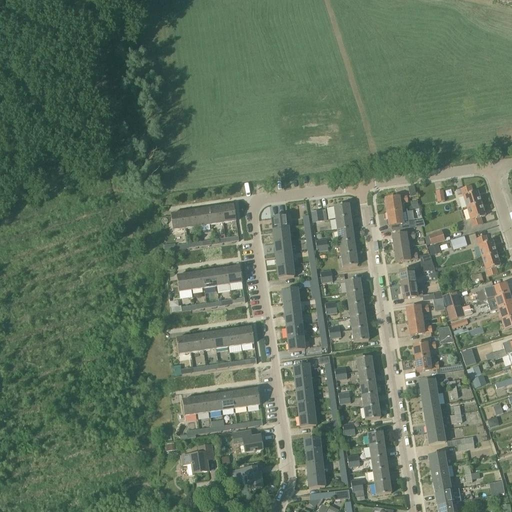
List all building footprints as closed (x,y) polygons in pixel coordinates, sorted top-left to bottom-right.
[(467,209),(481,204),(477,192),(473,193),(471,187),(456,191),(457,196),(461,194),(462,197),(463,197),(467,209)] [(445,202),(443,191),(435,192),(437,203),(445,202)] [(408,204),(407,197),(385,200),(387,214),(405,211),(403,204),(408,204)] [(481,204),(467,209),(470,222),(472,229),(483,225),(481,218),(485,217),(481,204)] [(335,220),(350,218),(348,205),(334,208),(335,220)] [(223,224),(236,222),(234,206),(221,208),(223,224)] [(211,226),(223,224),(221,208),(208,210),(211,226)] [(198,228),(211,226),(208,210),(196,212),(198,228)] [(326,211),(318,212),(320,222),(327,221),(326,211)] [(407,211),(405,211),(387,214),(389,227),(391,227),(392,232),(410,229),(407,211)] [(185,230),(198,228),(196,212),(183,214),(185,230)] [(313,223),(320,222),(318,212),(311,213),(313,223)] [(173,232),(185,230),(183,214),(170,216),(173,232)] [(273,231),(288,229),(287,217),(271,219),(273,231)] [(337,232),(352,230),(350,218),(335,220),(337,232)] [(273,231),(274,243),(290,241),(288,229),(273,231)] [(339,244),(354,242),(352,230),(337,232),(339,244)] [(432,246),(446,242),(442,232),(429,236),(432,246)] [(408,248),(407,241),(415,240),(414,233),(392,237),(394,250),(408,248)] [(482,259),(496,254),(493,242),(488,243),(486,236),(475,240),(478,246),(482,259)] [(467,247),(464,237),(450,242),(453,251),(467,247)] [(275,255),(291,254),(290,241),(274,243),(275,255)] [(341,257),(355,254),(354,242),(339,244),(341,257)] [(164,247),(165,253),(188,250),(188,245),(175,247),(175,245),(164,247)] [(430,257),(436,255),(433,246),(428,248),(430,257)] [(409,255),(408,248),(394,250),(396,264),(418,260),(417,254),(409,255)] [(277,268),(293,266),(291,254),(275,255),(277,268)] [(343,269),(357,267),(355,254),(341,257),(343,269)] [(496,254),(482,259),(486,271),(485,271),(487,278),(498,275),(496,268),(500,267),(496,254)] [(429,256),(419,257),(420,265),(432,263),(429,256)] [(312,281),(318,281),(315,263),(309,264),(312,281)] [(422,273),(434,271),(432,263),(420,265),(422,273)] [(278,280),(294,278),(293,266),(277,268),(278,280)] [(229,286),(242,284),(240,268),(227,270),(229,286)] [(217,288),(229,286),(227,270),(214,272),(217,288)] [(399,273),(401,287),(415,285),(414,279),(421,278),(419,270),(399,273)] [(204,290),(217,288),(214,272),(202,273),(204,290)] [(191,291),(204,290),(202,273),(189,275),(191,291)] [(179,293),(191,291),(189,275),(177,277),(179,293)] [(347,295),(361,293),(359,280),(345,283),(347,295)] [(319,287),(318,281),(312,281),(299,283),(300,289),(310,288),(319,287)] [(490,301),(509,295),(506,284),(483,291),(487,302),(490,301)] [(416,291),(415,285),(401,287),(403,300),(423,297),(422,290),(416,291)] [(314,301),(320,300),(319,287),(310,288),(312,301),(314,301)] [(283,304),(299,302),(298,290),(282,292),(283,304)] [(348,307),(363,305),(361,293),(347,295),(348,307)] [(442,297),(443,299),(443,301),(446,310),(460,306),(456,293),(442,297)] [(493,311),(498,310),(511,305),(511,303),(509,295),(490,301),(493,311)] [(445,311),(443,301),(443,299),(435,301),(433,301),(435,313),(445,311)] [(285,316),(300,314),(299,302),(283,304),(285,316)] [(350,319),(365,317),(363,305),(348,307),(350,319)] [(501,320),(511,316),(511,305),(498,310),(501,320)] [(408,323),(422,321),(425,321),(424,314),(429,313),(428,306),(420,307),(420,308),(406,310),(408,323)] [(460,306),(446,310),(450,322),(464,318),(460,306)] [(286,328),(302,327),(300,314),(285,316),(286,328)] [(505,331),(511,328),(511,316),(501,320),(505,331)] [(352,332),(367,329),(365,317),(350,319),(352,332)] [(466,320),(450,325),(452,330),(467,324),(466,320)] [(426,328),(425,321),(422,321),(408,323),(410,337),(424,335),(432,334),(431,327),(426,328)] [(287,341),(303,339),(302,327),(286,328),(287,341)] [(438,330),(439,338),(451,336),(448,328),(438,330)] [(482,328),(468,332),(470,338),(484,334),(482,328)] [(241,346),(254,345),(252,329),(239,331),(241,346)] [(354,344),(368,342),(367,329),(352,332),(354,344)] [(229,348),(241,346),(239,331),(226,332),(229,348)] [(216,350),(229,348),(226,332),(214,334),(216,350)] [(203,352),(216,350),(214,334),(201,336),(203,352)] [(191,354),(203,352),(201,336),(189,338),(191,354)] [(451,336),(439,338),(440,346),(454,343),(451,336)] [(176,340),(176,343),(178,355),(191,354),(189,338),(176,340)] [(289,353),(305,351),(303,339),(287,341),(289,353)] [(415,360),(431,357),(430,351),(436,350),(435,343),(427,344),(413,346),(415,360)] [(493,354),(485,356),(487,362),(495,360),(500,358),(499,352),(493,354)] [(432,364),(431,357),(415,360),(417,373),(431,371),(439,370),(438,364),(432,364)] [(318,366),(330,365),(329,358),(317,359),(318,366)] [(358,373),(373,371),(371,358),(356,360),(358,373)] [(447,374),(464,372),(461,364),(446,367),(447,374)] [(294,380),(310,378),(309,366),(293,368),(294,380)] [(471,379),(479,376),(476,369),(469,371),(471,379)] [(360,385),(374,383),(373,371),(358,373),(360,385)] [(475,390),(487,385),(484,376),(472,381),(475,390)] [(296,392),(312,390),(310,378),(294,380),(296,392)] [(421,396),(436,394),(434,381),(419,384),(421,396)] [(449,383),(450,391),(456,390),(456,388),(460,387),(459,381),(455,382),(449,383)] [(362,397),(376,395),(374,383),(360,385),(362,397)] [(247,408),(260,406),(258,390),(245,392),(247,408)] [(297,404),(313,403),(312,390),(296,392),(297,404)] [(235,410),(247,408),(245,392),(232,394),(235,410)] [(222,412),(235,410),(232,394),(220,396),(222,412)] [(423,409),(439,406),(436,394),(421,396),(423,409)] [(364,409),(378,407),(376,395),(362,397),(364,409)] [(210,414),(222,412),(220,396),(207,398),(210,414)] [(197,416),(210,414),(207,398),(195,399),(197,416)] [(184,417),(197,416),(195,399),(182,401),(184,417)] [(299,417),(314,415),(313,403),(297,404),(299,417)] [(497,417),(504,415),(501,405),(493,408),(497,417)] [(425,421),(441,419),(439,406),(423,409),(425,421)] [(366,422),(380,419),(378,407),(364,409),(366,422)] [(300,429),(316,427),(314,415),(299,417),(300,429)] [(427,434),(443,431),(441,419),(425,421),(427,434)] [(496,419),(487,422),(489,429),(499,426),(496,419)] [(429,447),(445,444),(443,431),(427,434),(429,447)] [(251,438),(250,432),(232,435),(234,446),(243,444),(245,455),(262,452),(260,437),(251,438)] [(369,448),(384,446),(382,433),(367,435),(369,448)] [(473,438),(456,441),(457,447),(473,444),(473,438)] [(305,453),(321,451),(319,439),(304,441),(305,453)] [(474,444),(457,447),(458,453),(475,450),(474,444)] [(371,460),(385,458),(384,446),(369,448),(371,460)] [(208,473),(207,462),(214,461),(211,447),(198,449),(199,455),(181,458),(182,467),(192,465),(194,475),(208,473)] [(338,462),(344,461),(343,449),(336,450),(338,462)] [(306,465),(322,464),(321,451),(305,453),(306,465)] [(430,469),(446,467),(444,454),(428,457),(430,469)] [(373,472),(387,470),(385,458),(371,460),(373,472)] [(346,473),(344,461),(338,462),(340,474),(346,473)] [(308,478),(324,476),(322,464),(306,465),(308,478)] [(433,482),(448,479),(446,467),(430,469),(433,482)] [(257,475),(256,469),(234,472),(235,479),(247,477),(249,491),(262,488),(260,475),(257,475)] [(375,485),(389,482),(387,470),(373,472),(375,485)] [(348,486),(346,473),(340,474),(342,487),(348,486)] [(309,490),(325,488),(324,476),(308,478),(309,490)] [(448,479),(433,482),(435,494),(451,491),(448,479)] [(377,497),(391,495),(389,482),(375,485),(377,497)] [(502,482),(495,483),(497,496),(504,495),(502,482)] [(364,496),(363,492),(362,486),(352,488),(353,493),(354,493),(355,497),(364,496)] [(435,494),(437,507),(453,504),(460,503),(458,490),(451,491),(435,494)] [(317,505),(320,501),(319,495),(310,496),(311,502),(315,501),(314,502),(317,505)]
